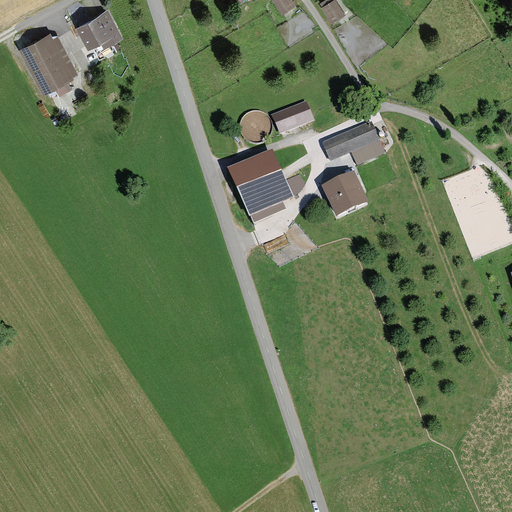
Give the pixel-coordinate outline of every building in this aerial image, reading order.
[(273,0),(282,13),(297,4),(294,0),(273,0)] [(322,6),(321,6),(331,23),(346,14),(337,0),(324,0),(320,3),(322,6)] [(88,47),(100,41),(104,48),(123,37),(108,8),(76,24),(88,47)] [(19,47),(43,94),(56,87),(60,95),(72,89),(68,81),(75,77),(74,75),(78,73),(58,34),(53,37),(50,31),(19,47)] [(307,101),(272,116),(280,136),(315,121),(307,101)] [(372,122),(322,144),(331,163),(351,153),(357,166),(386,153),(372,122)] [(295,200),(273,152),(228,172),(249,220),(295,200)] [(290,177),(295,193),(306,190),(301,173),(290,177)] [(354,173),(322,189),(336,220),(369,204),(354,173)]
